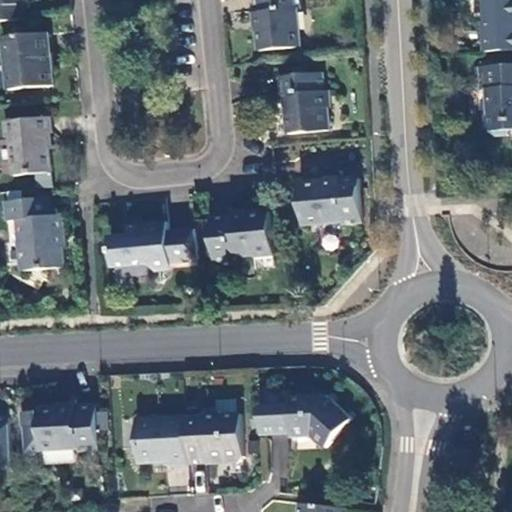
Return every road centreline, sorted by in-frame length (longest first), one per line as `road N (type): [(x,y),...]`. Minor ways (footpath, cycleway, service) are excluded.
road 1 (residential): [(97,0),(114,160),(145,178),(199,174),(222,158),(210,0)]
road 2 (residential): [(0,350),(320,333),(387,337)]
road 3 (residential): [(399,0),(413,204),(423,272),(438,288)]
road 4 (unclassified): [(430,393),(411,511)]
